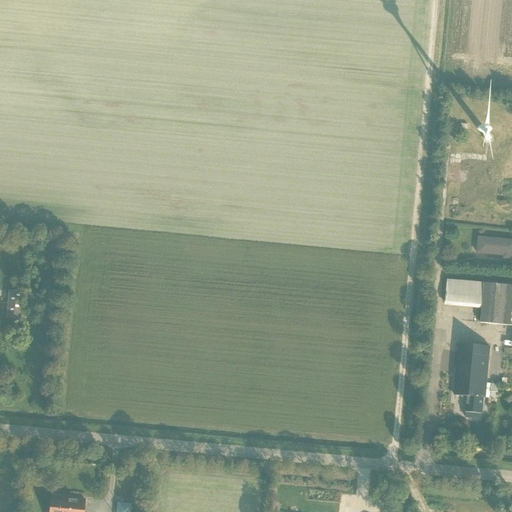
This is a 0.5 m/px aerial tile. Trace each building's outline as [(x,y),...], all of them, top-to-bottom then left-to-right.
[(483,132),(476,133),(478,143),(485,141),(483,132)] [(451,215),(450,223),(507,227),(508,212),(469,210),(469,217),(451,215)] [(511,239),(479,236),(477,253),(504,255),(503,258),(510,259),(511,256),(511,239)] [(511,285),(485,282),(485,283),(447,279),(445,305),(482,309),(481,322),(511,325),(511,285)] [(7,317),(21,318),(24,291),(9,290),(7,317)] [(486,396),(490,346),(460,343),(455,395),(468,397),(466,412),(467,412),(466,417),(482,418),(482,413),(483,413),(484,396),(486,396)] [(50,511),(83,511),(85,499),(52,496),(50,511)] [(117,503),(116,511),(130,511),(131,504),(117,503)]
